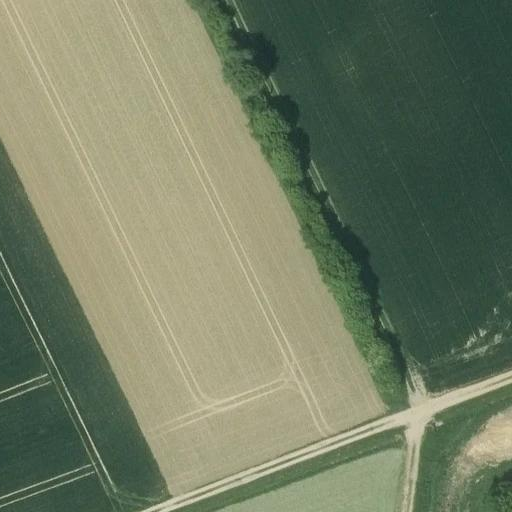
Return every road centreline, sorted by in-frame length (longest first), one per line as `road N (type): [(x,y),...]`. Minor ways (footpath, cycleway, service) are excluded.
road 1 (track): [(403,511),(419,411),(223,0)]
road 2 (track): [(155,511),(511,376)]
